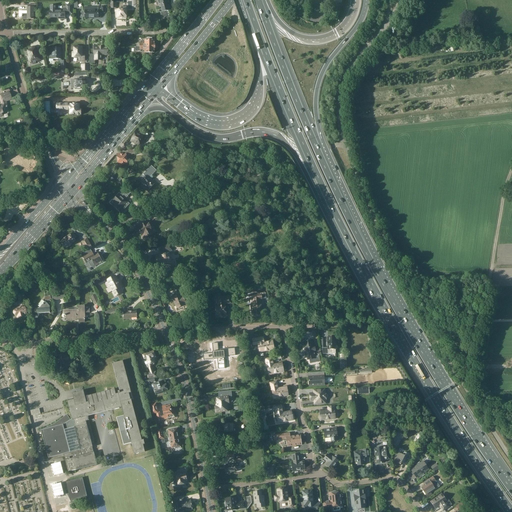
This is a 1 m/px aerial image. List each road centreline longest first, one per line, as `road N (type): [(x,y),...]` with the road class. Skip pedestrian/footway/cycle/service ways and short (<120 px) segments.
road 1 (unclassified): [(511,460),(417,307),(344,143),(343,80),(401,0)]
road 2 (motorway): [(511,487),(401,314),(315,141)]
road 3 (motorway): [(320,185),(407,351),(511,511)]
road 4 (motorway): [(258,38),(259,92),(242,116),(222,123),(201,118),(161,86)]
road 5 (motorway): [(175,113),(214,136),(276,136),(320,185)]
road 6 (residential): [(5,32),(142,31),(141,0)]
road 7 (unclassified): [(0,341),(163,328)]
road 8 (residential): [(206,489),(165,332)]
road 9 (motorway): [(258,38),(320,185)]
road 10 (motorway): [(315,141),(318,83),(366,0)]
road 11 (track): [(477,320),(511,171)]
road 12 (residential): [(315,473),(276,326)]
road 13 (motorway): [(315,141),(262,5)]
road 14 (motorway): [(355,0),(347,23),(316,40),(298,37),(262,5)]
road 15 (residential): [(421,511),(392,480),(339,485),(315,473)]
road 16 (primary): [(149,82),(69,174)]
